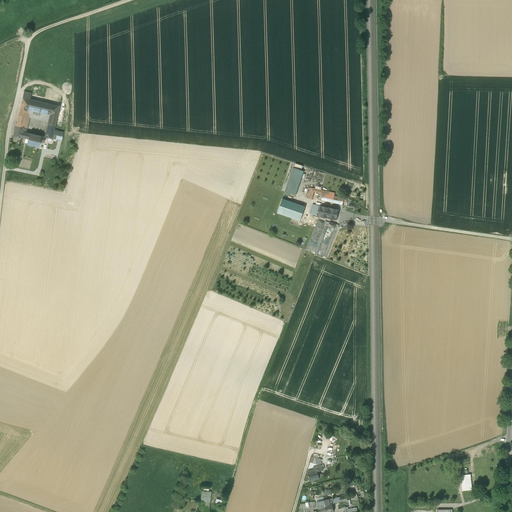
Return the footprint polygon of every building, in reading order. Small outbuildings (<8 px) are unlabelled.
[(26,116),(28,110),(32,111),(50,115),(48,122),(47,125),(55,127),(59,106),(30,100),(31,94),(24,92),(19,114),(26,116)] [(31,118),(48,122),(50,115),(32,111),(31,118)] [(27,129),(29,121),(18,119),(16,126),(27,129)] [(55,127),(47,125),(45,137),(52,139),(54,130),(55,127)] [(13,136),(28,139),(29,134),(26,133),(27,129),(16,126),(13,136)] [(63,132),(54,130),(52,139),(62,141),(63,132)] [(41,136),(29,134),(28,139),(27,145),(38,147),(40,142),(41,136)] [(285,192),(296,196),(304,172),(293,168),(285,192)] [(322,194),(323,191),(310,188),(308,199),(312,200),(314,192),(322,194)] [(335,193),(323,191),(322,194),(321,200),(343,205),(343,203),(344,199),(334,196),(335,193)] [(305,207),(282,199),(277,213),(300,221),(305,207)] [(310,214),(319,216),(321,206),(312,204),(310,214)] [(327,218),(329,208),(321,206),(319,216),(327,218)] [(337,219),(339,210),(329,208),(327,218),(336,220),(337,219)] [(306,250),(327,258),(339,226),(330,222),(329,224),(325,222),(324,224),(317,222),(306,250)] [(307,472),(309,480),(310,481),(319,478),(318,475),(317,472),(323,470),(323,469),(322,466),(313,468),(314,470),(307,472)] [(470,475),(461,476),(461,479),(466,478),(467,487),(463,488),(464,491),(472,490),(470,475)] [(208,511),(210,492),(202,491),(199,510),(200,510),(204,511),(208,511)] [(334,503),(333,499),(324,501),(326,511),(333,511),(332,504),(334,504),(334,503)] [(326,511),(324,501),(317,503),(316,503),(317,508),(318,508),(318,511),(326,511)]
